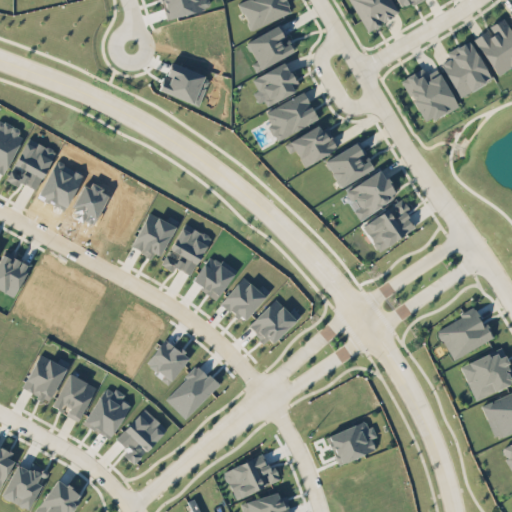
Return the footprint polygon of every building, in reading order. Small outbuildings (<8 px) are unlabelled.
[(241,0),(238,2),(250,29),(291,11),(285,0),(241,0)] [(398,12),(391,0),(349,0),(367,31),(398,12)] [(511,64),(511,30),(503,16),(487,26),(488,28),(473,37),(496,74),(511,64)] [(293,50),(287,39),(286,39),(277,24),(245,41),(256,61),(251,63),(255,71),(293,50)] [(440,63),(459,97),(492,79),(470,38),(446,51),(450,57),(440,63)] [(251,78),(257,90),(254,91),(262,106),(299,87),(285,60),(251,78)] [(158,89),(198,105),(209,76),(170,61),(158,89)] [(458,104),(438,67),(426,74),(422,67),(400,78),(424,122),(458,104)] [(277,138),(317,118),(304,91),(263,111),(277,138)] [(23,131),(0,120),(0,172),(3,174),(23,131)] [(338,147),(328,127),(321,130),(319,125),(283,141),(289,152),(295,149),(302,164),(338,147)] [(54,148),(26,137),(13,168),(11,167),(5,180),(18,185),(20,181),(37,188),(54,148)] [(374,168),(359,140),(324,159),(339,186),(374,168)] [(397,193),(381,167),(346,190),(357,207),(353,210),(359,218),(397,193)] [(361,223),(377,250),(415,228),(406,211),(409,210),(403,199),(361,223)] [(130,247),(157,259),(176,219),(167,215),(165,219),(147,211),(130,247)] [(190,274),(211,236),(183,221),(169,248),(178,253),(174,259),(165,254),(160,264),(172,270),(174,266),(190,274)] [(0,289),(14,296),(29,264),(1,251),(0,253),(0,289)] [(256,287),(241,275),(220,302),(244,321),(268,289),(260,283),(256,287)] [(266,345),(300,315),(293,306),(287,311),(275,298),(246,323),(266,345)] [(495,336),(486,320),(482,322),(475,307),(435,327),(451,358),(495,336)] [(171,380),(188,354),(162,337),(146,363),(171,380)] [(473,398),(511,383),(511,371),(503,347),(460,363),(473,398)] [(58,356),(55,361),(38,352),(21,388),(49,401),(67,361),(58,356)] [(64,410),(79,417),(95,386),(68,372),(51,405),(64,411),(64,410)] [(511,430),(511,390),(480,404),(494,438),(511,430)] [(115,437),(126,447),(121,452),(133,463),(166,428),(143,407),(115,437)] [(327,434),(338,463),(377,448),(372,436),(374,436),(367,418),(327,434)] [(511,440),(500,447),(511,470),(511,440)] [(9,457),(11,452),(0,446),(0,485),(13,459),(9,457)] [(273,464),(267,467),(261,453),(222,470),(235,498),(280,478),(273,464)] [(47,470),(31,461),(28,469),(16,463),(0,494),(27,509),(47,470)] [(68,511),(81,494),(56,477),(34,509),(37,511),(68,511)] [(240,503),(242,511),(243,511),(248,511),(289,511),(284,490),(240,503)]
